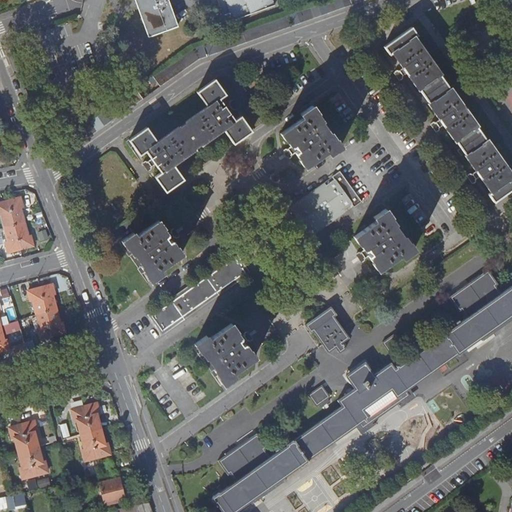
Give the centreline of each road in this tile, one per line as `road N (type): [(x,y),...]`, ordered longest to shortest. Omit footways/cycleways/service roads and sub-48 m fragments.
road 1 (residential): [(77,262),(159,203),(184,200),(211,222),(213,243),(202,263),(102,334)]
road 2 (residential): [(42,173),(202,70),(316,31)]
road 3 (residential): [(343,73),(252,138),(251,169),(275,191),(297,187),(381,130)]
road 4 (residential): [(165,511),(111,353)]
road 5 (residential): [(393,511),(511,425)]
road 6 (residential): [(381,130),(457,237)]
